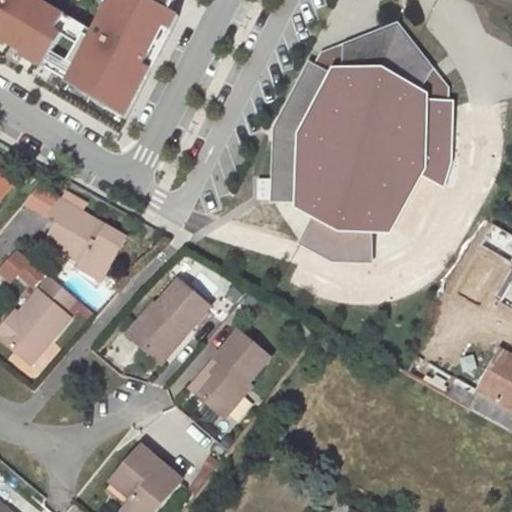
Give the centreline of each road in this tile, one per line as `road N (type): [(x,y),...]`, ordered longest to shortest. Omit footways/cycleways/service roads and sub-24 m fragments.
road 1 (unknown): [(37,436),(72,359),(193,225),(318,0)]
road 2 (residential): [(227,0),(134,181)]
road 3 (residential): [(0,101),(134,181)]
road 4 (residential): [(0,422),(37,436),(79,432),(141,404)]
